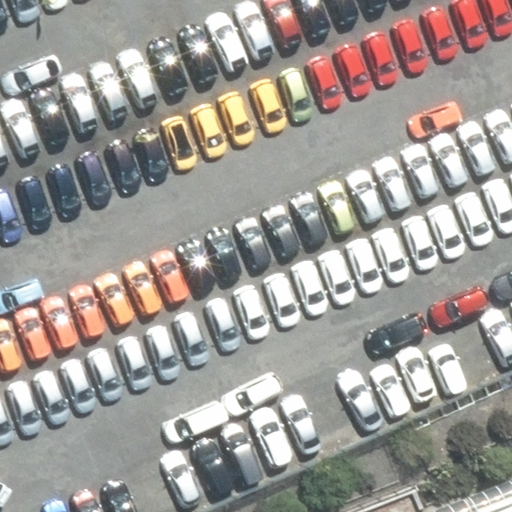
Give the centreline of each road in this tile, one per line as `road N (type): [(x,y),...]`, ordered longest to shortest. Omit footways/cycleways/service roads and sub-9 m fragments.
road 1 (unknown): [(0,264),(511,31)]
road 2 (unknown): [(0,470),(417,290)]
